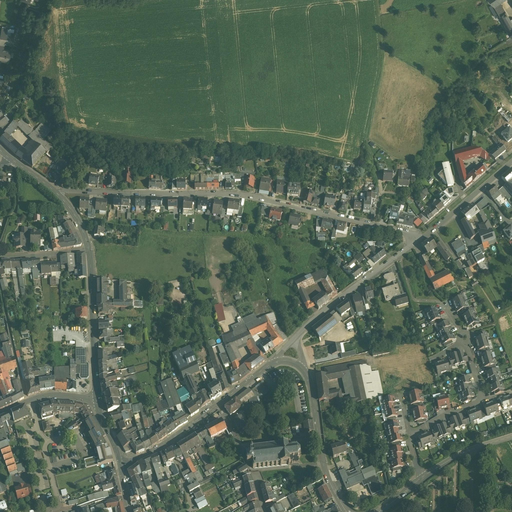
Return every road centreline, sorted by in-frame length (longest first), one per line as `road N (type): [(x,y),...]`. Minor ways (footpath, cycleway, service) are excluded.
road 1 (residential): [(57,193),(233,191),(416,240)]
road 2 (track): [(377,0),(382,52),(366,144),(380,193)]
road 3 (residential): [(416,240),(294,338)]
road 4 (secondary): [(346,511),(322,462),(299,366)]
road 5 (secondary): [(88,248),(96,397)]
road 6 (secondary): [(277,361),(167,441)]
road 7 (residential): [(511,161),(416,240)]
